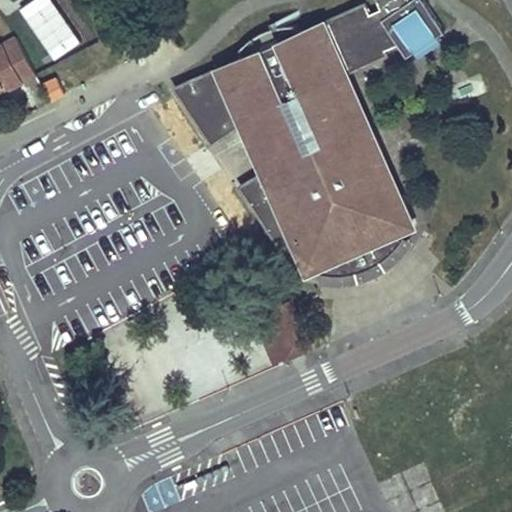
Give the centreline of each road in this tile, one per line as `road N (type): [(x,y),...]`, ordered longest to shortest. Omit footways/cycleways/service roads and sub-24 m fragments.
road 1 (residential): [(114,470),(461,313),(511,260)]
road 2 (residential): [(143,75),(0,146)]
road 3 (residential): [(0,323),(68,459)]
